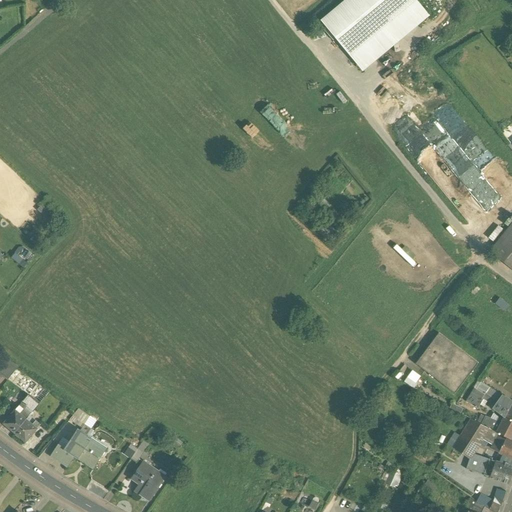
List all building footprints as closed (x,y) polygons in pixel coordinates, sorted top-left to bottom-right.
[(345,0),(322,20),(351,54),(415,0),(345,0)] [(416,0),(415,0),(351,54),(363,69),(429,15),(416,0)] [(259,113),(293,146),(302,137),(268,104),(259,113)] [(420,161),(436,148),(483,210),(499,197),(452,136),(456,133),(453,130),(449,134),(437,119),(419,132),(417,129),(403,140),(420,161)] [(402,140),(415,129),(407,120),(394,131),(402,140)] [(511,223),(491,250),(511,266),(511,223)] [(504,310),(508,304),(498,298),(494,304),(504,310)] [(438,332),(415,363),(455,394),(479,363),(438,332)] [(19,367),(10,361),(3,375),(9,380),(17,369),(19,367)] [(38,383),(17,369),(9,380),(22,389),(16,396),(23,402),(38,383)] [(417,384),(407,377),(404,382),(414,388),(417,384)] [(23,402),(27,405),(34,411),(49,392),(38,383),(23,402)] [(511,403),(511,401),(482,383),(477,390),(484,394),(485,393),(496,401),(492,406),(491,408),(504,417),(506,413),(511,416),(511,405),(511,403)] [(474,388),(466,402),(478,409),(483,400),(481,399),(484,394),(477,390),(474,388)] [(496,401),(485,393),(484,394),(481,399),(483,400),(492,406),(496,401)] [(90,416),(79,409),(69,420),(82,428),(90,416)] [(26,420),(15,411),(4,424),(15,433),(26,420)] [(511,416),(506,413),(504,417),(500,424),(511,430),(511,416)] [(472,419),(454,448),(470,458),(473,454),(484,436),(489,428),(472,419)] [(26,420),(15,433),(25,442),(37,428),(26,420)] [(511,436),(511,430),(500,424),(497,432),(510,439),(511,436)] [(489,428),(484,436),(491,442),(497,432),(489,428)] [(72,437),(64,449),(58,445),(50,457),(67,467),(75,456),(86,439),(88,436),(80,431),(75,438),(72,437)] [(506,440),(498,436),(492,447),(500,451),(506,440)] [(86,439),(75,456),(94,469),(107,449),(106,448),(104,451),(86,439)] [(145,439),(137,449),(144,453),(151,443),(145,439)] [(511,442),(506,440),(500,451),(511,457),(511,442)] [(137,449),(132,457),(138,461),(144,453),(137,449)] [(495,462),(473,454),(470,458),(466,469),(490,477),(495,462)] [(166,477),(144,461),(132,479),(138,484),(134,490),(148,500),(166,477)] [(511,474),(511,467),(495,462),(490,477),(509,483),(511,474)] [(397,488),(403,471),(391,466),(389,471),(391,471),(386,483),(397,488)] [(308,505),(315,510),(319,503),(312,499),(308,505)] [(497,511),(500,505),(493,501),(488,509),(494,511),(497,511)]
